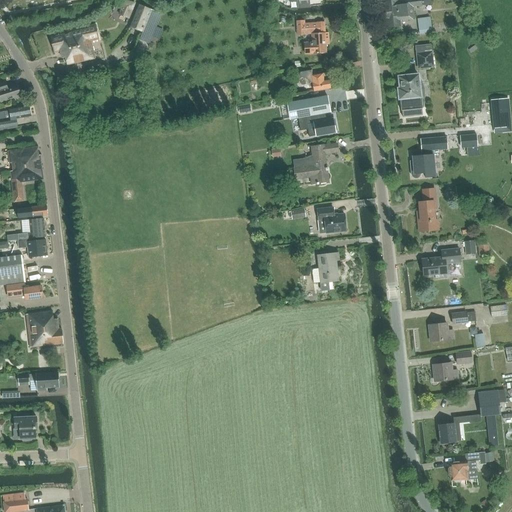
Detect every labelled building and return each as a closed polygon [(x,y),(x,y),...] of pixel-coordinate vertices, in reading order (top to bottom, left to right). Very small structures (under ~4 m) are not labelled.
[(387,27),(401,26),(401,23),(409,22),(408,21),(415,20),(414,7),(422,6),(431,5),(430,0),(383,0),(385,7),(384,8),(385,18),(386,18),(387,27)] [(136,2),(123,1),(121,8),(121,10),(124,13),(127,14),(130,13),(132,11),(136,2)] [(159,13),(138,4),(129,26),(150,35),(159,13)] [(428,12),(418,13),(420,26),(430,24),(428,12)] [(329,45),(328,32),(326,32),(325,22),(316,22),(305,23),(305,20),(296,21),(297,35),(311,35),(311,39),(311,44),(304,45),(304,55),(327,53),(326,45),(329,45)] [(59,52),(62,59),(65,59),(67,66),(96,58),(92,42),(99,40),(95,25),(48,36),(53,53),(59,52)] [(431,26),(418,28),(419,34),(432,33),(431,26)] [(418,54),(419,70),(434,68),(433,53),(418,54)] [(300,72),(301,78),(300,79),(300,81),(300,82),(300,83),(301,84),(302,85),(304,85),(305,85),(306,84),(312,83),(313,92),(330,88),(329,79),(329,77),(327,74),(323,74),(323,72),(311,75),(311,70),(300,72)] [(401,111),(402,111),(423,109),(422,107),(424,107),(425,100),(425,93),(423,86),(421,79),(420,77),(420,74),(398,76),(400,88),(398,88),(399,99),(400,99),(401,111)] [(3,81),(0,81),(0,98),(1,103),(5,102),(21,97),(16,83),(5,87),(3,81)] [(288,104),(281,105),(283,119),(290,118),(290,119),(298,118),(325,113),(330,112),(327,96),(288,103),(288,104)] [(508,99),(492,101),(494,128),(501,128),(502,132),(511,131),(508,99)] [(0,130),(18,127),(16,119),(31,116),(29,104),(8,108),(9,111),(0,112),(0,130)] [(473,117),(473,106),(465,106),(464,117),(473,117)] [(325,113),(298,118),(300,131),(307,129),(309,137),(316,135),(316,136),(335,132),(334,131),(337,131),(336,124),(333,125),(332,119),(326,120),(325,113)] [(460,136),(461,148),(477,147),(476,134),(460,136)] [(412,156),(413,165),(410,165),(410,173),(411,175),(412,177),(414,178),(416,177),(418,176),(419,175),(419,173),(425,172),(425,177),(434,176),(432,150),(447,149),(446,137),(420,138),(421,155),(412,156)] [(283,142),(273,142),(273,152),(283,151),(283,142)] [(310,147),(311,156),(304,158),(293,160),(294,168),(293,168),(295,180),(311,178),(312,184),(316,183),(328,182),(324,154),(338,152),(337,144),(310,147)] [(24,201),(22,182),(44,179),(41,155),(39,155),(38,147),(8,151),(10,164),(12,164),(13,171),(11,171),(14,202),(24,201)] [(324,198),(335,198),(335,186),(324,187),(324,198)] [(419,232),(439,230),(439,219),(436,219),(435,209),(438,209),(436,188),(422,189),(423,202),(419,202),(419,211),(417,212),(419,232)] [(46,206),(17,209),(17,210),(18,210),(19,218),(18,218),(18,219),(48,216),(47,206),(46,206)] [(324,220),(325,234),(347,231),(345,214),(340,214),(334,215),(333,207),(327,208),(317,209),(318,221),(324,220)] [(293,219),(306,217),(305,209),(291,211),(293,219)] [(30,233),(28,233),(18,234),(19,239),(46,237),(44,218),(29,220),(30,233)] [(481,249),(492,246),(490,237),(478,240),(481,249)] [(28,257),(47,255),(46,239),(34,241),(34,238),(17,240),(19,249),(27,248),(28,257)] [(474,241),(464,242),(465,247),(465,255),(475,254),(474,241)] [(442,257),(422,259),(424,276),(435,275),(447,274),(446,264),(460,263),(459,249),(442,250),(442,257)] [(338,253),(317,256),(321,291),(329,290),(328,282),(339,281),(338,280),(336,260),(339,260),(338,253)] [(22,255),(0,257),(0,285),(7,285),(24,282),(26,282),(25,280),(22,255)] [(447,274),(435,275),(435,278),(462,276),(460,263),(446,264),(447,274)] [(25,288),(24,282),(7,285),(9,298),(25,296),(26,301),(43,299),(41,286),(25,288)] [(493,304),(494,316),(510,315),(509,303),(493,304)] [(30,348),(63,345),(62,328),(59,328),(58,319),(53,320),(52,311),(26,314),(30,348)] [(476,311),(467,313),(467,312),(453,313),(454,323),(477,321),(476,311)] [(430,342),(455,339),(453,330),(449,330),(448,323),(429,325),(430,342)] [(486,328),(477,328),(477,341),(487,341),(486,328)] [(457,353),(458,363),(472,361),(471,351),(457,353)] [(434,382),(458,379),(457,369),(453,370),(452,363),(433,365),(434,382)] [(29,382),(30,382),(30,381),(36,381),(37,391),(47,390),(47,388),(59,387),(58,372),(35,374),(29,374),(17,375),(18,383),(19,383),(29,382)] [(506,389),(478,392),(478,399),(480,415),(480,416),(486,416),(494,415),(500,414),(499,403),(507,402),(506,389)] [(15,418),(15,429),(20,429),(21,439),(23,439),(23,441),(31,440),(31,439),(36,438),(35,425),(37,425),(37,417),(30,417),(30,415),(22,415),(23,418),(15,418)] [(494,415),(486,416),(488,426),(495,425),(494,415)] [(459,431),(455,432),(454,423),(453,423),(438,425),(440,444),(461,441),(459,431)] [(449,467),(447,469),(448,475),(450,476),(451,481),(453,481),(455,483),(460,483),(461,481),(468,480),(467,471),(477,470),(476,461),(480,461),(479,452),(465,453),(465,461),(449,463),(449,467)] [(24,493),(4,496),(5,501),(4,502),(5,511),(15,511),(29,510),(27,499),(25,499),(24,493)]
